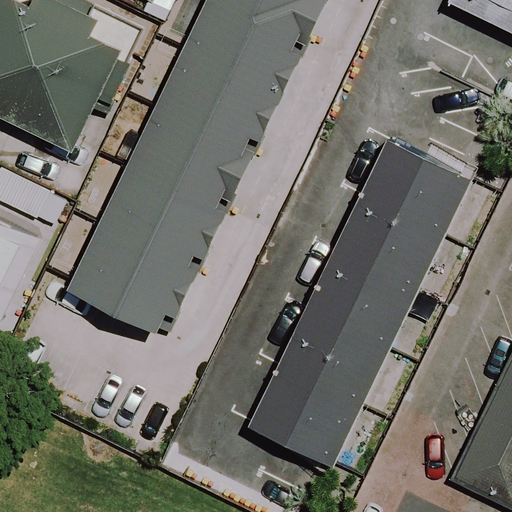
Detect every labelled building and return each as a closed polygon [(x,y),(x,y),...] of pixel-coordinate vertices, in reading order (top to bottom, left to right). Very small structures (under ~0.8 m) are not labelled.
[(160,49),(59,0),(43,0),(0,87),(0,110),(104,162),(160,49)] [(165,0),(187,11),(192,0),(165,0)] [(364,4),(356,0),(239,0),(208,64),(309,114),(364,4)] [(511,200),(511,197),(420,152),(279,437),(373,483),(511,200)] [(61,240),(0,210),(0,341),(8,346),(61,240)] [(239,276),(134,224),(80,333),(185,385),(239,276)] [(511,354),(457,468),(511,494),(511,354)]
